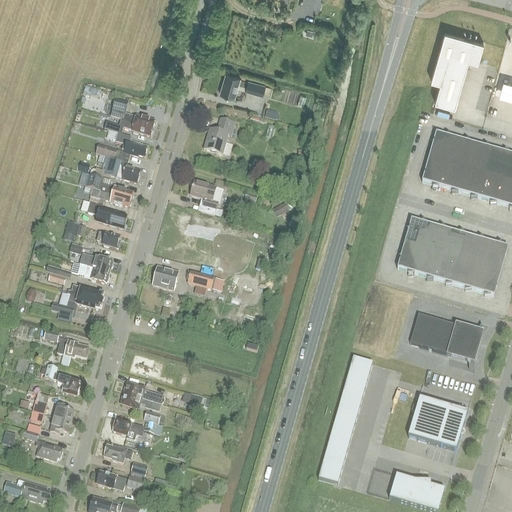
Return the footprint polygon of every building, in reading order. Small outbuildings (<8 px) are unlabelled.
[(468,61),(477,63),(483,43),(444,32),(430,81),(439,84),(434,103),(455,108),(468,61)] [(240,79),(225,75),(220,95),(234,99),(238,85),(246,87),(245,91),(262,96),(265,86),(248,81),(248,82),(240,80),(240,79)] [(511,82),(503,80),(499,95),(511,98),(511,82)] [(271,88),(265,86),(262,96),(262,97),(268,99),(271,88)] [(86,89),(84,96),(91,99),(94,91),(86,89)] [(121,121),(121,122),(153,131),(155,123),(143,119),(143,118),(138,117),(138,118),(136,117),(136,118),(125,115),(127,109),(128,104),(115,100),(114,106),(111,118),(121,121)] [(228,136),(231,137),(235,125),(220,120),(217,133),(209,130),(204,151),(222,157),(228,136)] [(153,131),(121,122),(119,127),(125,129),(125,130),(132,132),(131,133),(133,134),(133,135),(138,136),(138,135),(150,139),(153,131)] [(105,131),(119,135),(120,129),(107,125),(105,131)] [(311,132),(323,136),(325,128),(313,125),(311,132)] [(122,151),(125,152),(124,155),(123,159),(129,160),(130,157),(138,159),(138,158),(144,160),(147,149),(141,147),(142,146),(130,143),(131,139),(118,135),(115,144),(123,146),(122,151)] [(436,135),(429,159),(422,184),(431,186),(432,189),(438,189),(441,189),(451,192),(451,195),(458,194),(460,195),(470,198),(470,200),(477,200),(480,201),(489,203),(489,206),(496,205),(499,206),(508,209),(508,212),(511,211),(511,156),(510,156),(505,152),(503,154),(494,152),(491,151),(486,147),(484,149),(474,146),(472,145),(467,141),(465,143),(455,140),(452,140),(447,135),(445,138),(436,135)] [(109,160),(115,162),(117,152),(98,147),(95,156),(109,160)] [(306,151),(298,152),(299,161),(307,160),(306,151)] [(115,162),(109,160),(104,176),(137,186),(140,173),(120,167),(121,163),(115,162)] [(82,174),(88,176),(90,167),(81,164),(78,173),(82,174)] [(93,190),(92,191),(132,202),(134,197),(133,196),(133,194),(122,191),(123,190),(114,188),(114,189),(102,186),(104,180),(90,176),(86,189),(93,190)] [(216,181),(214,189),(216,189),(222,191),(223,191),(225,184),(216,181)] [(202,208),(216,212),(218,205),(212,203),(216,189),(214,189),(194,183),(190,197),(204,202),(202,208)] [(132,202),(92,191),(90,198),(101,201),(110,204),(109,205),(118,207),(118,206),(129,209),(129,207),(130,208),(132,202)] [(99,207),(101,201),(90,198),(89,204),(90,204),(99,207)] [(108,227),(123,232),(127,219),(111,214),(111,215),(101,212),(103,208),(99,207),(90,204),(87,214),(98,217),(96,223),(108,227)] [(276,219),(289,211),(285,204),(272,212),(276,219)] [(440,230),(430,227),(428,226),(423,222),(421,225),(411,222),(404,246),(397,271),(407,273),(407,276),(414,275),(426,279),(426,282),(433,281),(436,282),(445,284),(446,287),(452,286),(455,287),(464,290),(465,293),(471,292),(484,295),(484,298),(491,297),(494,298),(501,274),(508,249),(505,249),(499,244),(498,247),(488,244),(485,243),(480,239),(478,241),(469,238),(466,238),(461,233),(459,236),(450,233),(447,232),(442,228),(440,230)] [(75,237),(78,226),(68,223),(64,234),(75,237)] [(84,238),(87,229),(79,227),(77,236),(84,238)] [(109,249),(118,251),(120,244),(119,243),(120,239),(106,235),(105,235),(99,233),(96,242),(103,244),(102,246),(104,247),(103,248),(108,250),(109,249)] [(34,252),(40,254),(42,247),(35,245),(34,252)] [(70,254),(82,257),(84,249),(72,246),(70,254)] [(113,267),(112,265),(113,264),(96,259),(96,260),(90,258),(88,264),(91,265),(90,269),(99,272),(100,269),(110,272),(111,271),(112,270),(113,267)] [(99,272),(90,269),(82,267),(79,276),(84,277),(84,279),(90,280),(89,282),(106,286),(107,285),(108,284),(109,280),(108,279),(110,272),(100,269),(99,272)] [(58,278),(60,271),(48,268),(46,274),(58,278)] [(174,293),(179,274),(157,268),(152,287),(174,293)] [(214,279),(191,273),(188,286),(197,288),(195,296),(205,298),(207,291),(211,292),(214,279)] [(58,278),(50,276),(48,283),(64,287),(66,280),(58,278)] [(68,292),(68,294),(102,304),(102,302),(103,303),(105,298),(103,298),(104,296),(80,289),(73,287),(71,293),(68,292)] [(26,298),(27,303),(32,304),(35,300),(36,297),(36,292),(31,290),(28,294),(26,298)] [(102,304),(68,294),(67,296),(70,297),(68,303),(76,305),(75,306),(99,313),(100,310),(101,311),(102,306),(101,306),(102,304)] [(54,304),(52,312),(69,317),(71,309),(54,304)] [(467,362),(470,354),(469,357),(469,359),(469,361),(469,364),(469,366),(469,368),(469,371),(469,368),(469,366),(469,363),(469,361),(470,359),(470,357),(470,354),(471,352),(471,350),(472,348),(473,346),(473,343),(475,339),(476,337),(477,334),(478,332),(480,330),(482,327),(481,326),(480,329),(478,332),(476,335),(475,338),(474,341),(476,333),(473,332),(457,327),(456,327),(418,317),(410,345),(448,356),(448,357),(464,361),(467,362)] [(44,342),(58,345),(58,344),(59,340),(60,336),(46,332),(44,342)] [(78,347),(78,345),(59,340),(58,344),(60,344),(59,346),(57,355),(63,357),(61,367),(68,369),(71,359),(75,360),(75,358),(86,361),(89,350),(78,347)] [(246,351),(260,355),(261,350),(247,346),(246,351)] [(351,368),(370,374),(372,365),(353,359),(351,368)] [(61,394),(64,395),(77,398),(81,383),(69,380),(55,376),(57,370),(48,368),(44,380),(54,383),(54,382),(59,384),(58,388),(63,389),(61,394)] [(370,374),(351,368),(348,377),(367,382),(370,374)] [(367,382),(348,377),(346,385),(365,391),(367,382)] [(124,395),(162,407),(165,399),(144,393),(145,390),(127,384),(126,389),(125,389),(124,392),(124,393),(124,395)] [(365,391),(346,385),(343,394),(363,400),(365,391)] [(363,400),(343,394),(341,403),(360,408),(363,400)] [(50,398),(38,395),(37,397),(33,396),(32,402),(36,403),(35,404),(33,414),(37,415),(45,417),(50,398)] [(144,410),(148,411),(160,415),(162,407),(124,395),(123,398),(122,398),(121,400),(122,402),(120,407),(138,412),(140,406),(145,407),(144,410)] [(190,395),(187,407),(199,411),(203,399),(190,395)] [(456,453),(467,414),(419,400),(408,439),(456,453)] [(360,408),(341,403),(338,411),(358,417),(360,408)] [(58,406),(54,420),(71,424),(74,413),(66,411),(67,408),(58,406)] [(358,417),(338,411),(336,420),(355,426),(358,417)] [(147,413),(145,422),(160,426),(160,424),(164,425),(166,419),(147,413)] [(42,426),(45,417),(37,415),(35,424),(42,426)] [(176,420),(189,424),(191,420),(178,415),(176,420)] [(71,424),(54,420),(50,434),(59,436),(60,433),(68,436),(71,424)] [(355,426),(336,420),(333,429),(353,434),(355,426)] [(112,430),(113,432),(112,434),(128,438),(127,441),(134,443),(136,437),(143,439),(144,433),(155,436),(158,427),(147,424),(145,430),(131,426),(132,425),(116,421),(114,427),(113,427),(112,430)] [(29,426),(27,433),(39,436),(41,429),(29,426)] [(353,434),(333,429),(331,437),(350,443),(353,434)] [(57,461),(60,462),(63,453),(60,452),(60,450),(40,443),(40,444),(37,443),(38,437),(23,432),(21,439),(36,444),(35,448),(39,449),(36,458),(56,464),(57,461)] [(4,436),(2,445),(13,449),(16,439),(4,436)] [(350,443),(331,437),(328,446),(348,451),(350,443)] [(348,451),(328,446),(326,455),(345,460),(348,451)] [(124,460),(130,462),(132,454),(126,453),(126,452),(111,448),(111,449),(107,448),(104,456),(105,457),(104,459),(111,462),(123,466),(124,460)] [(345,460),(326,455),(323,463),(343,469),(345,460)] [(343,469),(323,463),(318,481),(338,486),(343,469)] [(130,475),(145,479),(148,469),(133,465),(130,475)] [(115,486),(124,489),(126,481),(117,479),(117,478),(100,473),(96,486),(113,491),(115,486)] [(389,501),(426,511),(438,511),(445,492),(430,487),(430,483),(416,483),(396,477),(389,501)] [(126,489),(141,493),(144,483),(129,479),(126,489)] [(25,484),(23,489),(6,484),(3,494),(20,499),(43,506),(44,503),(48,504),(51,495),(47,494),(48,491),(25,484)] [(116,511),(118,507),(92,499),(88,511),(116,511)]
